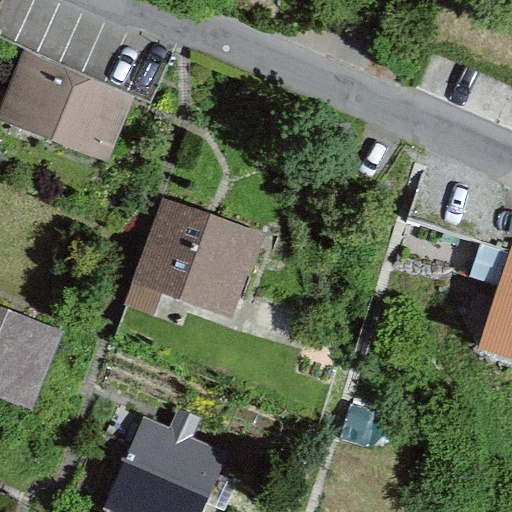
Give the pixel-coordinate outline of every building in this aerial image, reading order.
[(479,7),(461,53),(490,64),(508,18),(479,7)] [(511,20),(508,18),(490,64),(511,72),(511,20)] [(124,102),(24,59),(0,113),(0,123),(97,165),(124,102)] [(245,244),(157,209),(125,290),(214,324),(245,244)] [(511,267),(488,337),(511,344),(511,267)] [(42,343),(0,325),(0,405),(12,411),(42,343)] [(184,511),(210,460),(141,427),(102,509),(109,511),(184,511)]
